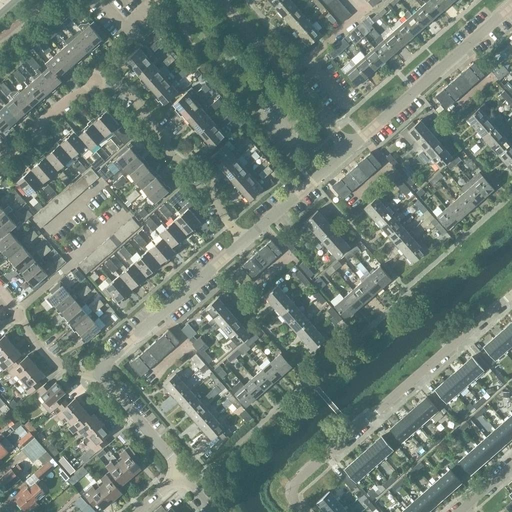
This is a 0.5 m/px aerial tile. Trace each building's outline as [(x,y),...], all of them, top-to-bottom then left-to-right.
[(283,0),(275,8),(283,17),(296,6),(290,0),(283,0)] [(332,0),(327,5),(331,9),(340,1),(339,0),(332,0)] [(421,0),(422,2),(423,1),(425,3),(421,7),(432,19),(433,19),(442,11),(432,0),(421,0)] [(448,0),(432,0),(442,11),(451,3),(448,0)] [(331,9),(335,14),(344,6),(340,1),(331,9)] [(319,2),(316,5),(321,11),(325,8),(319,2)] [(283,17),(292,26),(304,15),(296,6),(283,17)] [(335,14),(339,18),(348,10),(344,6),(335,14)] [(421,7),(412,15),(423,28),(427,24),(428,25),(430,25),(433,23),(433,21),(432,20),(432,19),(421,7)] [(383,9),(377,14),(380,17),(386,12),(383,9)] [(348,10),(339,18),(343,22),(352,14),(348,10)] [(407,19),(403,23),(414,36),(423,28),(412,15),(408,11),(405,14),(405,16),(407,19)] [(327,17),(333,24),(336,21),(330,14),(327,17)] [(380,17),(377,14),(371,20),(373,23),(380,17)] [(292,26),(300,36),(312,25),(304,15),(292,26)] [(69,17),(62,23),(66,27),(73,21),(69,17)] [(312,25),(300,36),(308,45),(321,34),(318,31),(322,28),(316,21),(312,25)] [(358,26),(356,28),(359,31),(364,36),(370,31),(365,25),(362,22),(358,26)] [(55,30),(58,33),(65,26),(62,23),(54,29),(55,30)] [(403,23),(393,31),(404,44),(414,36),(403,23)] [(81,25),(78,27),(82,32),(96,48),(100,45),(99,43),(103,40),(90,25),(89,26),(87,24),(81,24),(80,25),(81,25)] [(350,33),(353,36),(358,42),(364,36),(359,31),(356,28),(355,29),(350,33)] [(50,39),(58,33),(55,30),(54,29),(47,36),(50,39)] [(393,31),(384,40),(395,52),(404,44),(393,31)] [(82,32),(75,38),(88,53),(89,54),(96,48),(82,32)] [(62,33),(57,37),(61,42),(66,38),(62,33)] [(379,44),(374,48),(385,61),(390,57),(391,58),(392,58),(396,55),(396,54),(395,52),(384,40),(380,36),(375,40),(379,44)] [(75,38),(68,44),(82,60),(85,57),(84,56),(88,53),(75,38)] [(158,40),(153,45),(157,49),(162,45),(158,40)] [(38,45),(43,50),(47,46),(43,41),(38,45)] [(68,44),(60,51),(73,65),(77,62),(78,63),(82,60),(68,44)] [(331,50),(328,52),(333,59),(343,50),(340,47),(338,44),(331,50)] [(134,53),(124,62),(130,69),(146,55),(150,51),(148,49),(148,48),(146,45),(144,45),(140,49),(140,48),(137,50),(134,53)] [(157,49),(153,45),(148,49),(150,51),(153,54),(157,49)] [(47,46),(43,50),(47,55),(52,50),(47,46)] [(374,48),(365,56),(376,69),(385,61),(374,48)] [(60,51),(53,57),(67,73),(74,67),(73,65),(60,51)] [(146,55),(130,69),(137,76),(152,62),(157,58),(153,54),(150,51),(146,55)] [(171,55),(166,59),(170,64),(175,60),(171,55)] [(365,56),(355,64),(367,77),(376,69),(365,56)] [(27,61),(31,66),(36,62),(32,57),(27,61)] [(53,57),(46,63),(49,67),(59,78),(63,75),(64,76),(67,73),(53,57)] [(170,64),(166,59),(161,63),(165,68),(170,64)] [(36,62),(31,66),(36,71),(40,67),(36,62)] [(137,76),(143,84),(159,70),(152,62),(137,76)] [(473,62),(461,74),(471,86),(484,75),(473,62)] [(488,67),(493,73),(497,69),(492,63),(488,67)] [(355,64),(346,73),(357,85),(361,82),(363,84),(369,79),(367,77),(355,64)] [(497,69),(493,73),(497,78),(498,79),(499,79),(499,80),(509,72),(502,65),(497,69)] [(49,67),(42,73),(56,89),(60,86),(59,85),(63,82),(60,79),(59,78),(49,67)] [(37,73),(33,77),(35,80),(48,95),(52,91),(53,92),(56,89),(42,73),(38,69),(36,71),(37,73)] [(183,69),(179,73),(183,78),(188,74),(183,69)] [(13,74),(17,79),(22,75),(18,70),(13,74)] [(143,84),(149,91),(165,77),(159,70),(143,84)] [(183,78),(179,73),(174,78),(176,80),(178,83),(183,78)] [(165,77),(149,91),(155,98),(171,84),(176,80),(174,78),(173,78),(169,74),(165,77)] [(461,74),(448,85),(458,97),(471,86),(461,74)] [(22,75),(17,79),(21,84),(26,79),(22,75)] [(35,80),(27,86),(41,102),(45,99),(44,98),(48,95),(35,80)] [(171,84),(155,98),(162,106),(181,89),(179,86),(176,89),(171,84)] [(206,84),(201,88),(205,93),(210,89),(206,84)] [(458,97),(448,85),(435,96),(446,108),(458,97)] [(27,86),(20,92),(33,107),(37,104),(38,105),(41,102),(27,86)] [(7,87),(2,92),(7,96),(9,94),(11,92),(7,87)] [(187,92),(171,106),(178,113),(194,99),(198,95),(196,93),(192,88),(187,92)] [(205,93),(201,88),(196,93),(200,97),(205,93)] [(11,92),(9,94),(13,99),(27,115),(30,111),(30,110),(33,107),(20,92),(18,90),(16,91),(12,91),(11,92)] [(500,95),(506,101),(510,97),(505,91),(500,95)] [(194,99),(178,113),(184,120),(200,106),(205,102),(200,97),(198,95),(194,99)] [(11,101),(6,105),(19,120),(23,116),(24,117),(27,115),(13,99),(11,101)] [(218,99),(213,103),(218,108),(222,104),(218,99)] [(218,108),(213,103),(209,107),(213,112),(218,108)] [(466,119),(475,128),(487,117),(483,112),(489,108),(485,103),(466,119)] [(6,105),(0,110),(0,112),(13,127),(16,124),(15,123),(19,120),(6,105)] [(184,120),(191,127),(206,113),(200,106),(184,120)] [(105,108),(98,114),(112,130),(124,144),(129,139),(125,134),(121,133),(118,130),(122,127),(119,124),(105,108)] [(0,127),(3,131),(4,133),(9,129),(9,130),(11,129),(13,127),(0,112),(0,127)] [(191,127),(197,135),(213,121),(216,118),(213,115),(210,118),(206,113),(191,127)] [(226,117),(230,122),(235,118),(231,113),(226,117)] [(98,114),(90,121),(104,137),(112,130),(98,114)] [(475,128),(483,137),(502,120),(497,116),(491,121),(487,117),(475,128)] [(203,142),(219,128),(224,124),(226,126),(230,122),(226,117),(217,125),(213,121),(197,135),(203,142)] [(411,145),(416,141),(429,130),(424,124),(425,123),(422,119),(415,125),(412,122),(400,133),(411,145)] [(483,137),(490,146),(509,130),(502,120),(483,137)] [(90,121),(83,127),(97,143),(104,137),(90,121)] [(219,128),(203,142),(210,149),(226,135),(230,131),(226,126),(224,124),(219,128)] [(83,127),(76,133),(90,149),(97,143),(83,127)] [(72,129),(65,135),(79,151),(83,156),(90,149),(76,133),(72,129)] [(416,141),(424,150),(436,139),(429,130),(416,141)] [(490,146),(498,155),(511,143),(511,132),(509,130),(490,146)] [(65,135),(58,141),(71,157),(79,151),(65,135)] [(243,137),(238,141),(242,146),(247,142),(243,137)] [(106,143),(110,148),(115,144),(111,139),(106,143)] [(424,150),(432,159),(444,148),(436,139),(424,150)] [(58,141),(50,148),(64,164),(71,157),(58,141)] [(224,145),(209,158),(215,166),(231,152),(235,148),(233,146),(229,141),(224,145)] [(242,146),(238,141),(233,146),(238,150),(242,146)] [(129,149),(113,163),(119,170),(123,167),(139,153),(132,145),(130,143),(127,146),(129,149)] [(511,143),(498,155),(506,164),(511,159),(511,143)] [(115,144),(110,148),(114,153),(119,149),(115,144)] [(50,148),(43,154),(57,170),(64,164),(50,148)] [(444,148),(432,159),(440,168),(452,157),(444,148)] [(91,156),(96,161),(100,156),(96,152),(91,156)] [(231,152),(215,166),(221,173),(237,159),(241,156),(238,153),(235,156),(231,152)] [(256,152),(251,156),(255,161),(260,157),(256,152)] [(123,167),(129,174),(145,160),(139,153),(123,167)] [(370,153),(358,164),(368,176),(381,165),(370,153)] [(43,154),(36,160),(50,176),(57,170),(43,154)] [(386,158),(391,163),(395,159),(390,154),(386,158)] [(100,156),(96,161),(100,165),(105,161),(100,156)] [(255,161),(251,156),(246,160),(250,165),(255,161)] [(458,156),(452,161),(456,165),(461,160),(458,156)] [(73,164),(77,168),(82,164),(77,159),(73,164)] [(221,173),(228,180),(244,166),(237,159),(221,173)] [(395,159),(391,163),(395,168),(399,165),(395,159)] [(36,160),(29,167),(43,183),(50,176),(36,160)] [(129,174),(136,181),(152,167),(145,160),(129,174)] [(456,165),(452,161),(447,165),(451,169),(456,165)] [(82,164),(77,168),(81,173),(86,169),(82,164)] [(358,164),(345,175),(356,187),(368,176),(358,164)] [(244,166),(228,180),(234,188),(250,174),(253,171),(251,167),(247,170),(244,166)] [(268,166),(263,170),(268,175),(273,171),(268,166)] [(29,167),(21,173),(35,189),(43,183),(29,167)] [(136,181),(142,188),(158,174),(152,167),(136,181)] [(91,168),(87,172),(94,181),(99,177),(91,168)] [(100,169),(97,172),(101,177),(102,177),(106,181),(114,174),(110,170),(105,174),(101,169),(100,169)] [(268,175),(263,170),(259,174),(263,179),(268,175)] [(250,174),(234,188),(240,195),(256,181),(253,177),(257,174),(253,171),(250,174)] [(58,176),(62,181),(67,177),(63,172),(58,176)] [(87,172),(82,176),(90,185),(94,181),(87,172)] [(440,172),(434,177),(438,181),(443,176),(440,172)] [(35,189),(21,173),(14,180),(28,196),(35,189)] [(401,176),(406,181),(410,178),(405,173),(401,176)] [(479,173),(470,181),(484,197),(493,189),(479,173)] [(142,188),(148,196),(164,182),(158,174),(142,188)] [(123,175),(118,180),(122,184),(127,180),(123,175)] [(356,187),(345,175),(332,187),(343,199),(356,187)] [(82,176),(78,180),(85,189),(90,185),(82,176)] [(67,177),(62,181),(67,186),(71,181),(67,177)] [(392,181),(402,192),(407,187),(398,177),(392,181)] [(438,181),(434,177),(429,181),(433,185),(438,181)] [(410,178),(406,181),(410,186),(415,183),(410,178)] [(9,184),(5,179),(0,183),(5,188),(9,184)] [(78,180),(73,184),(81,193),(85,189),(78,180)] [(122,184),(118,180),(113,184),(117,189),(122,184)] [(256,181),(240,195),(247,202),(263,188),(256,181)] [(461,189),(464,192),(475,205),(484,197),(470,181),(461,189)] [(164,182),(148,196),(155,203),(171,189),(164,182)] [(73,184),(69,188),(77,197),(81,193),(73,184)] [(44,189),(48,194),(53,189),(49,185),(44,189)] [(407,187),(402,192),(405,196),(407,194),(411,191),(407,187)] [(69,188),(64,192),(72,201),(77,197),(69,188)] [(416,193),(420,197),(425,192),(421,188),(416,193)] [(53,189),(48,194),(52,198),(57,194),(53,189)] [(15,190),(12,193),(17,199),(20,196),(15,190)] [(135,190),(131,194),(135,199),(140,195),(135,190)] [(64,192),(60,196),(68,205),(72,201),(64,192)] [(464,192),(455,200),(466,213),(475,205),(464,192)] [(135,199),(131,194),(126,198),(128,201),(130,203),(135,199)] [(174,194),(168,199),(173,205),(180,200),(174,194)] [(20,196),(17,199),(22,205),(25,202),(20,196)] [(60,196),(55,200),(63,209),(68,205),(60,196)] [(364,208),(372,217),(385,207),(377,197),(364,208)] [(55,200),(51,204),(59,213),(63,209),(55,200)] [(414,203),(419,209),(423,205),(418,200),(414,203)] [(455,200),(446,208),(457,221),(466,213),(455,200)] [(38,202),(33,206),(38,211),(42,207),(38,202)] [(189,203),(179,212),(181,215),(195,230),(203,224),(198,219),(201,216),(189,203)] [(385,207),(372,217),(380,227),(393,216),(397,212),(389,203),(385,207)] [(51,204),(46,208),(54,217),(59,213),(51,204)] [(159,209),(163,214),(168,209),(164,205),(159,209)] [(423,205),(419,209),(423,214),(427,210),(423,205)] [(457,221),(446,208),(442,211),(438,206),(432,211),(448,229),(457,221)] [(46,208),(42,212),(50,221),(54,217),(46,208)] [(148,213),(143,208),(139,213),(143,218),(148,213)] [(168,209),(163,214),(168,218),(172,214),(168,209)] [(0,213),(0,226),(13,215),(11,212),(8,215),(3,210),(0,213)] [(28,210),(23,214),(28,219),(32,215),(28,210)] [(305,222),(313,231),(326,220),(318,210),(305,222)] [(42,212),(37,215),(45,225),(50,221),(42,212)] [(28,219),(23,214),(19,219),(23,223),(28,219)] [(0,226),(0,238),(0,239),(9,231),(10,231),(13,228),(16,225),(13,221),(16,218),(13,215),(0,226)] [(45,225),(37,215),(33,219),(41,228),(45,225)] [(181,215),(174,221),(188,237),(195,230),(181,215)] [(380,227),(388,236),(401,225),(393,216),(380,227)] [(145,222),(149,226),(154,222),(150,217),(145,222)] [(132,218),(127,222),(135,231),(140,227),(132,218)] [(430,222),(435,227),(439,223),(434,218),(430,222)] [(314,238),(318,242),(334,229),(326,220),(313,231),(317,235),(314,238)] [(174,221),(167,227),(181,243),(188,237),(174,221)] [(127,222),(123,226),(131,235),(135,231),(127,222)] [(154,222),(149,226),(153,231),(158,227),(154,222)] [(439,223),(435,227),(439,232),(443,236),(447,232),(443,228),(439,223)] [(388,236),(396,245),(409,234),(401,225),(388,236)] [(123,226),(118,230),(126,239),(131,235),(123,226)] [(159,234),(163,237),(174,250),(174,249),(181,243),(167,227),(159,234)] [(0,239),(0,238),(0,251),(16,238),(19,235),(13,228),(10,231),(9,231),(0,239)] [(325,244),(329,249),(342,238),(334,229),(318,242),(322,247),(325,244)] [(118,230),(114,234),(122,243),(126,239),(118,230)] [(34,231),(29,235),(33,240),(38,236),(38,235),(36,233),(34,231)] [(409,234),(396,245),(404,254),(417,243),(412,238),(415,235),(411,231),(409,234)] [(114,234),(109,238),(117,247),(122,243),(114,234)] [(134,238),(138,243),(143,239),(138,234),(134,238)] [(33,240),(29,235),(24,239),(26,241),(29,244),(33,240)] [(163,237),(155,244),(170,260),(177,253),(174,249),(174,250),(163,237)] [(16,238),(0,251),(0,252),(6,259),(22,245),(26,241),(24,239),(20,243),(16,238)] [(109,238),(105,241),(113,250),(117,247),(109,238)] [(342,238),(329,249),(333,254),(328,258),(332,262),(337,258),(350,247),(342,238)] [(143,239),(138,243),(142,248),(147,243),(143,239)] [(271,240),(258,251),(269,263),(282,252),(271,240)] [(105,241),(100,245),(108,254),(113,250),(105,241)] [(285,245),(290,251),(294,247),(289,241),(285,245)] [(417,243),(404,254),(412,263),(425,252),(417,243)] [(155,244),(148,250),(162,266),(170,260),(155,244)] [(6,259),(12,266),(28,253),(22,245),(6,259)] [(47,245),(42,249),(46,254),(51,250),(47,245)] [(100,245),(96,249),(104,258),(108,254),(100,245)] [(356,245),(350,251),(353,255),(359,250),(356,245)] [(119,251),(123,256),(128,251),(124,247),(119,251)] [(294,247),(290,251),(296,257),(300,253),(294,247)] [(37,253),(39,256),(41,258),(46,254),(42,249),(37,253)] [(96,249),(92,253),(99,262),(104,258),(96,249)] [(148,250),(141,256),(155,272),(162,266),(148,250)] [(128,251),(123,256),(127,260),(132,256),(128,251)] [(258,251),(246,262),(256,274),(269,263),(258,251)] [(353,255),(350,251),(344,256),(347,260),(353,255)] [(12,266),(19,274),(35,260),(28,253),(12,266)] [(92,253),(87,257),(95,266),(99,262),(92,253)] [(19,274),(25,281),(41,267),(46,263),(41,258),(39,256),(35,260),(19,274)] [(141,256),(134,263),(148,279),(155,272),(141,256)] [(62,257),(52,266),(56,271),(66,262),(62,257)] [(87,257),(83,261),(91,270),(95,266),(87,257)] [(105,263),(109,268),(114,264),(110,259),(105,263)] [(91,270),(83,261),(78,265),(86,274),(91,270)] [(338,261),(332,266),(336,271),(342,265),(338,261)] [(256,274),(246,262),(233,273),(243,285),(256,274)] [(299,266),(303,271),(308,267),(303,262),(299,266)] [(134,263),(127,269),(141,285),(148,279),(134,263)] [(114,264),(109,268),(113,273),(118,269),(114,264)] [(336,271),(332,266),(326,272),(329,276),(336,271)] [(380,266),(371,274),(382,287),(391,279),(380,266)] [(41,267),(25,281),(32,288),(43,279),(48,274),(41,267)] [(308,267),(303,271),(309,278),(314,274),(308,267)] [(77,268),(73,272),(72,273),(81,283),(86,278),(77,268)] [(127,269),(119,275),(134,291),(141,285),(127,269)] [(295,275),(301,281),(305,277),(299,271),(295,275)] [(99,277),(95,272),(90,276),(94,281),(99,277)] [(371,274),(362,282),(373,295),(382,287),(371,274)] [(119,275),(112,282),(126,298),(134,291),(119,275)] [(105,280),(99,286),(109,298),(112,296),(119,304),(126,298),(112,282),(109,277),(105,280)] [(305,277),(301,281),(306,287),(310,283),(305,277)] [(320,277),(314,283),(316,285),(317,287),(320,290),(326,284),(323,281),(320,277)] [(43,279),(32,288),(34,290),(34,291),(40,285),(45,281),(43,279)] [(52,294),(46,299),(53,307),(69,293),(72,290),(70,287),(66,287),(61,280),(49,290),(52,294)] [(362,282),(352,290),(364,303),(373,295),(362,282)] [(82,289),(87,294),(92,290),(87,285),(82,289)] [(264,296),(273,305),(285,294),(277,285),(264,296)] [(69,293),(53,307),(59,314),(80,296),(78,294),(75,293),(75,292),(73,289),(72,290),(69,293)] [(78,294),(80,296),(82,298),(87,294),(82,289),(78,294)] [(311,293),(316,299),(321,295),(315,289),(311,293)] [(352,290),(343,298),(355,311),(364,303),(352,290)] [(273,305),(280,314),(293,303),(285,294),(273,305)] [(321,295),(316,299),(322,305),(326,301),(321,295)] [(66,321),(82,307),(85,304),(81,299),(82,298),(80,296),(59,314),(66,321)] [(210,313),(214,318),(226,307),(218,298),(205,309),(200,313),(204,318),(210,313)] [(355,311),(343,298),(334,306),(345,319),(355,311)] [(100,300),(95,304),(99,309),(104,305),(100,300)] [(280,314),(288,323),(301,312),(293,303),(280,314)] [(99,309),(95,304),(90,308),(95,313),(99,309)] [(66,321),(72,328),(88,314),(82,307),(66,321)] [(106,311),(110,316),(115,312),(111,307),(106,311)] [(218,323),(221,327),(234,316),(226,307),(214,318),(209,323),(212,327),(218,323)] [(327,311),(332,317),(336,313),(331,307),(327,311)] [(288,323),(296,332),(309,321),(301,312),(288,323)] [(336,313),(332,317),(338,323),(342,319),(336,313)] [(72,328),(78,336),(94,322),(88,314),(72,328)] [(221,327),(218,330),(226,339),(229,336),(242,325),(234,316),(221,327)] [(94,322),(78,336),(85,343),(101,329),(105,325),(99,318),(94,322)] [(296,332),(304,341),(317,330),(309,321),(296,332)] [(188,324),(181,330),(189,339),(194,336),(197,333),(192,328),(188,324)] [(511,324),(503,332),(511,342),(511,324)] [(242,325),(229,336),(233,340),(229,344),(233,349),(237,345),(250,334),(242,325)] [(169,330),(156,341),(166,353),(179,342),(169,330)] [(317,330),(304,341),(312,351),(325,339),(317,330)] [(511,342),(503,332),(494,339),(504,351),(511,343),(511,342)] [(255,334),(250,338),(253,342),(259,338),(255,334)] [(0,355),(13,345),(5,335),(0,339),(0,355)] [(193,344),(197,349),(204,342),(200,337),(197,340),(194,336),(189,339),(193,344)] [(253,342),(250,338),(245,343),(248,347),(253,342)] [(504,351),(494,339),(485,347),(487,350),(483,354),(493,365),(497,361),(495,358),(504,351)] [(156,341),(143,352),(154,364),(166,353),(156,341)] [(199,353),(204,358),(208,355),(204,350),(208,347),(204,342),(197,349),(200,352),(199,353)] [(0,367),(2,370),(5,367),(18,356),(21,354),(13,345),(0,355),(0,359),(2,362),(0,363),(0,367)] [(237,349),(232,354),(236,358),(241,353),(237,349)] [(154,364),(143,352),(130,363),(141,375),(154,364)] [(191,358),(200,369),(205,364),(196,354),(191,358)] [(236,358),(232,354),(227,358),(230,362),(236,358)] [(280,354),(271,362),(282,375),(291,366),(280,354)] [(208,355),(204,358),(208,363),(212,360),(208,355)] [(17,374),(21,378),(36,365),(28,356),(22,361),(18,356),(5,367),(13,377),(17,374)] [(473,358),(464,366),(474,377),(482,369),(484,372),(485,371),(489,368),(479,357),(475,360),(473,358)] [(271,362),(262,370),(273,382),(282,375),(271,362)] [(205,364),(200,369),(203,373),(209,368),(205,364)] [(36,365),(21,378),(24,382),(21,385),(29,395),(41,384),(38,379),(44,374),(36,365)] [(214,370),(217,374),(223,369),(219,365),(214,370)] [(464,366),(455,374),(465,385),(474,377),(464,366)] [(262,370),(253,378),(264,390),(273,382),(262,370)] [(176,374),(163,385),(172,394),(184,383),(187,380),(182,375),(180,378),(176,374)] [(455,374),(446,382),(456,393),(465,385),(455,374)] [(212,381),(217,386),(221,382),(216,377),(212,381)] [(253,378),(244,386),(255,398),(264,390),(253,378)] [(255,398),(244,386),(240,381),(230,389),(246,406),(255,398)] [(51,412),(53,410),(63,402),(59,397),(65,392),(56,382),(50,388),(41,395),(42,396),(46,400),(43,402),(51,412)] [(221,382),(217,386),(221,391),(225,388),(221,382)] [(439,393),(435,396),(444,407),(449,403),(447,401),(456,393),(446,382),(437,390),(439,393)] [(40,398),(42,396),(41,395),(50,388),(47,383),(35,393),(40,398)] [(172,394),(179,403),(192,392),(184,383),(172,394)] [(179,403),(187,412),(200,401),(192,392),(179,403)] [(228,399),(232,404),(236,400),(232,395),(228,399)] [(428,397),(418,406),(428,417),(437,409),(439,411),(444,407),(435,396),(430,400),(428,397)] [(484,396),(478,401),(482,405),(487,400),(484,396)] [(13,397),(7,402),(11,405),(13,408),(19,403),(13,397)] [(65,416),(68,420),(83,407),(75,398),(69,404),(65,399),(63,402),(53,410),(61,420),(65,416)] [(236,400),(232,404),(237,409),(241,406),(236,400)] [(187,412),(195,421),(208,410),(200,401),(187,412)] [(482,405),(478,401),(473,406),(476,409),(482,405)] [(418,406),(409,414),(419,425),(428,417),(418,406)] [(485,406),(479,411),(482,414),(488,410),(485,406)] [(73,433),(76,430),(75,430),(91,417),(91,416),(83,407),(68,420),(72,425),(68,428),(73,433)] [(2,416),(11,426),(18,420),(9,409),(2,416)] [(195,421),(203,430),(216,419),(208,410),(195,421)] [(482,414),(479,411),(474,415),(477,419),(482,414)] [(83,432),(87,436),(102,423),(94,414),(91,416),(91,417),(75,430),(76,430),(80,435),(83,432)] [(409,414),(400,421),(410,433),(419,425),(409,414)] [(216,419),(203,430),(211,439),(217,434),(224,428),(223,428),(216,419)] [(394,433),(389,436),(399,447),(403,443),(401,440),(410,433),(400,421),(391,430),(394,433)] [(28,422),(24,425),(29,431),(33,428),(28,422)] [(467,422),(461,427),(464,430),(470,426),(467,422)] [(511,430),(505,422),(496,430),(506,442),(511,436),(511,430)] [(102,423),(87,436),(91,440),(87,443),(95,453),(108,442),(104,438),(110,432),(102,423)] [(225,426),(223,428),(224,428),(217,434),(221,439),(229,431),(225,426)] [(464,430),(461,427),(456,431),(459,435),(464,430)] [(33,428),(29,431),(30,432),(34,437),(36,435),(38,433),(33,428)] [(496,430),(487,438),(497,450),(506,442),(496,430)] [(34,437),(30,432),(19,442),(24,447),(35,438),(34,437)] [(9,436),(4,440),(8,444),(13,440),(9,436)] [(382,437),(373,445),(383,456),(392,449),(394,451),(399,447),(389,436),(385,440),(382,437)] [(487,438),(478,446),(488,458),(497,450),(487,438)] [(34,439),(23,448),(35,462),(46,453),(34,439)] [(437,444),(433,441),(428,446),(431,449),(437,444)] [(0,442),(0,458),(8,451),(0,442)] [(47,447),(51,451),(55,448),(51,443),(47,447)] [(373,445),(364,453),(374,464),(383,456),(373,445)] [(123,458),(118,461),(132,477),(141,469),(135,462),(140,458),(129,446),(119,454),(123,458)] [(478,446),(469,454),(479,465),(488,458),(478,446)] [(55,448),(51,451),(54,456),(59,452),(55,448)] [(97,455),(99,458),(106,453),(103,449),(97,455)] [(364,453),(355,461),(365,472),(374,464),(364,453)] [(458,460),(453,464),(463,475),(467,471),(469,474),(479,465),(469,454),(460,462),(458,460)] [(74,470),(75,470),(64,457),(59,461),(70,474),(74,470)] [(106,466),(110,470),(121,483),(122,485),(132,477),(118,461),(114,465),(111,461),(106,466)] [(365,472),(355,461),(346,469),(356,480),(365,472)] [(35,474),(40,480),(54,468),(49,462),(35,474)] [(421,462),(416,467),(419,470),(424,465),(421,462)] [(450,471),(441,478),(451,490),(461,481),(458,479),(463,475),(453,464),(448,468),(450,471)] [(11,469),(0,478),(0,481),(7,490),(20,479),(18,476),(23,471),(18,465),(12,470),(11,469)] [(419,470),(416,467),(410,471),(414,475),(419,470)] [(100,478),(96,482),(99,486),(113,501),(122,493),(116,486),(121,483),(110,470),(100,478)] [(341,477),(349,486),(354,482),(346,473),(341,477)] [(73,475),(70,478),(68,479),(69,480),(72,483),(73,484),(78,480),(73,475)] [(393,476),(388,481),(391,484),(396,480),(393,476)] [(403,478),(398,482),(401,486),(406,481),(403,478)] [(441,478),(433,486),(442,497),(451,490),(441,478)] [(391,484),(388,481),(382,485),(386,489),(391,484)] [(401,486),(398,482),(393,487),(396,490),(401,486)] [(37,484),(30,490),(27,487),(20,493),(23,495),(17,501),(24,509),(26,511),(30,511),(38,505),(34,501),(37,498),(37,497),(43,492),(37,484)] [(113,501),(99,486),(95,489),(92,485),(82,494),(93,506),(98,503),(103,509),(113,501)] [(433,486),(424,494),(433,505),(442,497),(433,486)] [(318,502),(326,511),(337,502),(329,492),(318,502)] [(424,494),(415,502),(423,511),(425,511),(433,505),(424,494)] [(364,501),(368,507),(372,504),(367,498),(364,501)] [(326,511),(343,511),(345,511),(337,502),(326,511)] [(423,511),(415,502),(406,510),(407,511),(423,511)]
